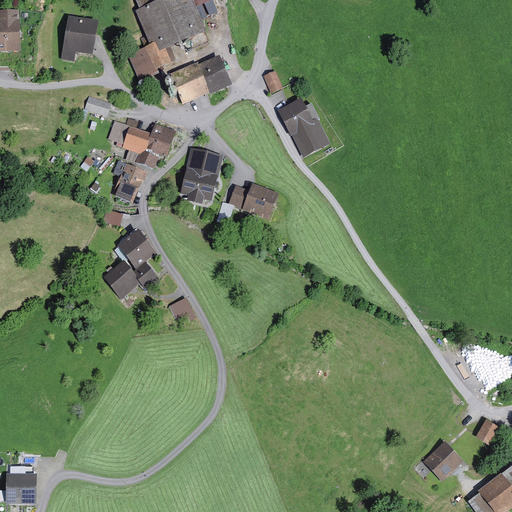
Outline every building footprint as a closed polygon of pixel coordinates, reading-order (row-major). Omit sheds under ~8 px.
[(210,0),(151,0),(153,5),(138,11),(157,54),(203,34),(192,10),(211,2),(210,0)] [(17,14),(0,13),(0,55),(16,55),(17,14)] [(96,24),(67,19),(61,55),(90,59),(96,24)] [(221,55),(170,74),(182,105),(233,86),(221,55)] [(275,72),(263,77),(270,96),(282,91),(275,72)] [(111,104),(89,97),(84,112),(106,119),(111,104)] [(300,100),(276,112),(300,158),(324,146),(300,100)] [(131,114),(129,120),(139,124),(141,119),(131,114)] [(174,132),(155,125),(151,136),(129,128),(118,158),(153,170),(158,154),(165,156),(174,132)] [(220,157),(193,150),(181,197),(208,204),(220,157)] [(143,173),(125,166),(113,196),(131,203),(143,173)] [(275,193),(249,185),(241,211),(266,219),(275,193)] [(110,206),(106,217),(122,222),(126,212),(110,206)] [(132,266),(128,270),(121,261),(101,278),(118,300),(137,284),(145,294),(159,284),(142,262),(152,255),(134,231),(116,245),(132,266)] [(498,432),(484,423),(474,438),(488,448),(498,432)] [(441,483),(460,464),(442,445),(423,464),(441,483)] [(489,511),(507,511),(511,508),(511,467),(476,495),(489,511)] [(32,476),(4,476),(4,505),(32,505),(32,476)]
